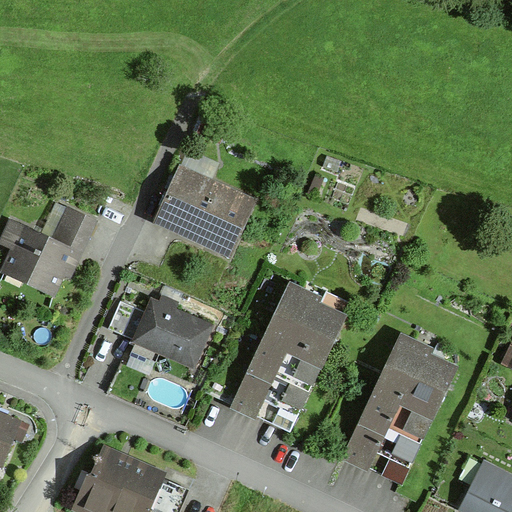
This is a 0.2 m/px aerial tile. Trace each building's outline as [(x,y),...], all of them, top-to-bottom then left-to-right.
[(219,123),(202,115),(196,129),(213,137),(219,123)] [(324,156),(320,167),(334,173),(338,162),(324,156)] [(227,255),(251,202),(178,169),(154,222),(227,255)] [(313,176),(305,196),(312,199),(320,179),(313,176)] [(77,255),(92,222),(65,209),(50,241),(7,221),(0,236),(0,243),(11,249),(2,268),(52,291),(70,252),(77,255)] [(315,300),(287,287),(231,406),(286,432),(340,318),(313,305),(315,300)] [(131,308),(119,335),(190,366),(206,327),(150,303),(145,314),(131,308)] [(426,351),(399,338),(342,458),(398,484),(452,369),(424,356),(426,351)] [(511,345),(503,362),(511,366),(511,345)] [(0,465),(18,422),(0,414),(0,465)] [(145,511),(146,510),(150,511),(176,511),(185,494),(157,481),(158,477),(103,453),(94,475),(91,474),(77,506),(91,511),(107,511),(108,510),(112,511),(128,511),(129,511),(145,511)] [(511,511),(511,479),(483,464),(460,509),(466,511),(511,511)]
